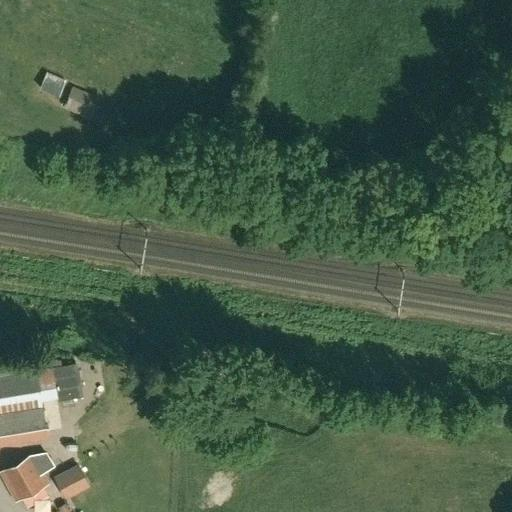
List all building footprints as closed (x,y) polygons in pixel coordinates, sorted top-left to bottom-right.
[(47,72),(40,87),(59,95),(65,80),(47,72)] [(72,86),(63,107),(91,119),(100,98),(72,86)] [(52,367),(49,351),(0,359),(0,444),(0,447),(48,438),(46,424),(41,399),(57,396),(52,367)] [(75,362),(52,367),(57,396),(58,399),(81,395),(75,362)] [(46,484),(32,457),(1,472),(15,499),(46,484)] [(74,497),(100,485),(89,461),(64,473),(74,497)]
